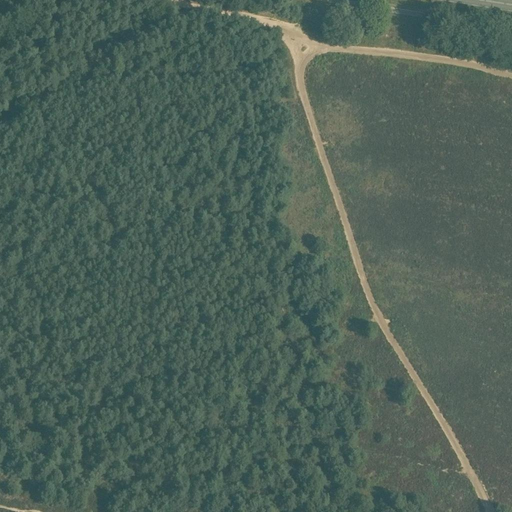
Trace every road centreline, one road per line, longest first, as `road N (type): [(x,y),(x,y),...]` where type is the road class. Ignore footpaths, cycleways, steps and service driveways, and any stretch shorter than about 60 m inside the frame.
road 1 (track): [(299,41),(305,101),(378,315),(490,511)]
road 2 (track): [(511,70),(299,41)]
road 3 (track): [(299,41),(229,15),(152,0)]
